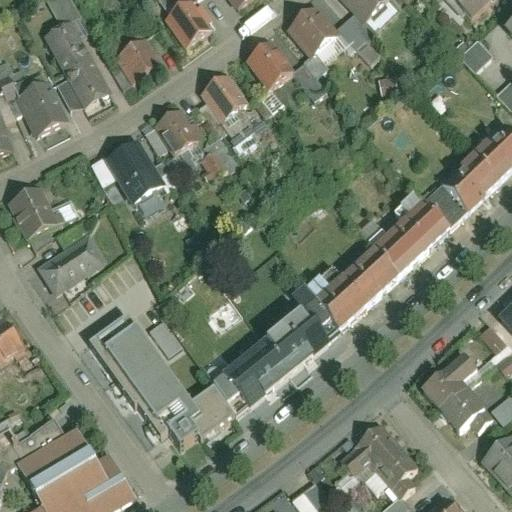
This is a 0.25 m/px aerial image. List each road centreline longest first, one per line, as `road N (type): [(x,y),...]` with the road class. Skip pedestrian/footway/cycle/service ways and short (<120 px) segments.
road 1 (residential): [(294,0),(210,68),(94,142),(0,188)]
road 2 (residential): [(14,294),(171,508)]
road 3 (residential): [(356,359),(171,508)]
road 4 (residential): [(511,214),(356,359)]
road 5 (residential): [(241,511),(388,393)]
road 6 (residential): [(388,393),(511,275)]
road 7 (residential): [(493,511),(388,393)]
